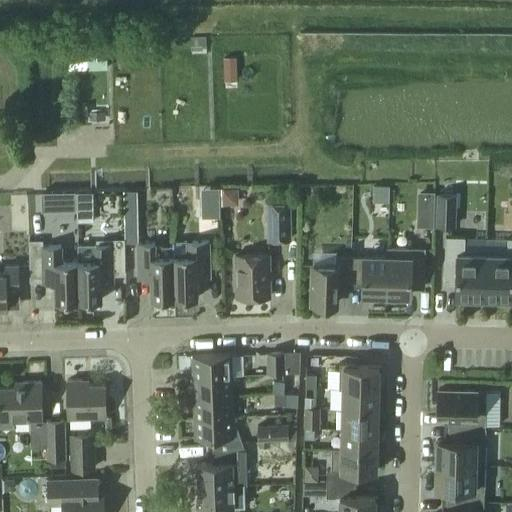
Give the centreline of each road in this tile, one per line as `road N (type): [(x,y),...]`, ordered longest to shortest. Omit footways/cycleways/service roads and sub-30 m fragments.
road 1 (residential): [(415,339),(140,341)]
road 2 (residential): [(407,511),(415,339)]
road 3 (residential): [(146,511),(140,341)]
road 4 (residential): [(140,341),(0,344)]
